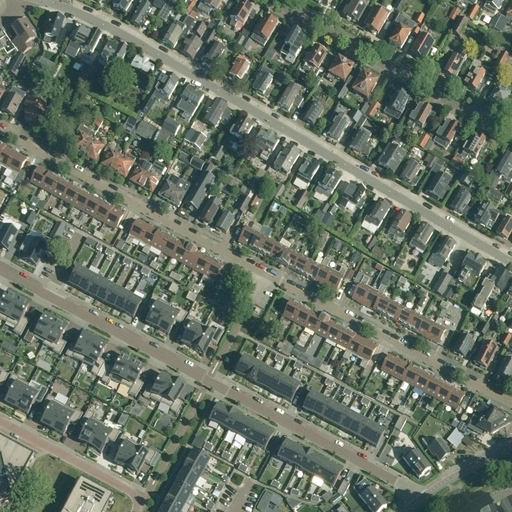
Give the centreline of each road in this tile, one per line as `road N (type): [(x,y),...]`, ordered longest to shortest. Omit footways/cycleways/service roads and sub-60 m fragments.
road 1 (residential): [(511,403),(0,129)]
road 2 (residential): [(511,263),(140,45),(38,0)]
road 3 (residential): [(511,136),(270,0)]
road 4 (residential): [(427,496),(207,381)]
road 5 (residential): [(207,381),(0,270)]
road 6 (residential): [(144,498),(0,422)]
road 7 (residential): [(207,381),(144,498)]
